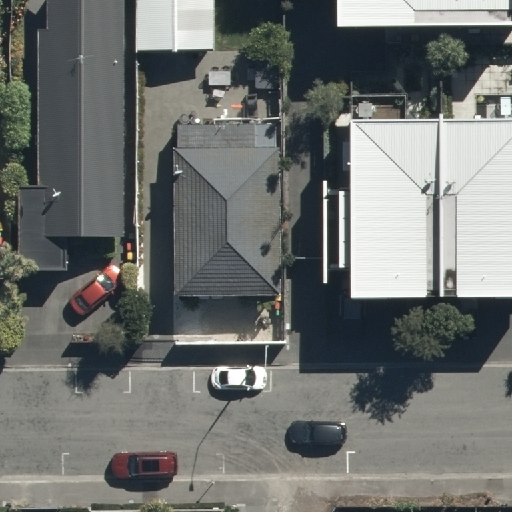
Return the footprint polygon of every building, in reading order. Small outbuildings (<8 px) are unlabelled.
[(130,0),(53,0),(54,31),(43,31),(44,187),(24,187),(25,271),(74,271),(74,238),(132,238),(130,0)] [(140,0),(141,50),(220,48),(218,0),(140,0)] [(511,0),(342,0),(343,22),(511,20),(511,0)] [(511,118),(354,118),(354,295),(511,295),(511,118)] [(286,125),(177,125),(177,297),(286,297),(286,125)]
